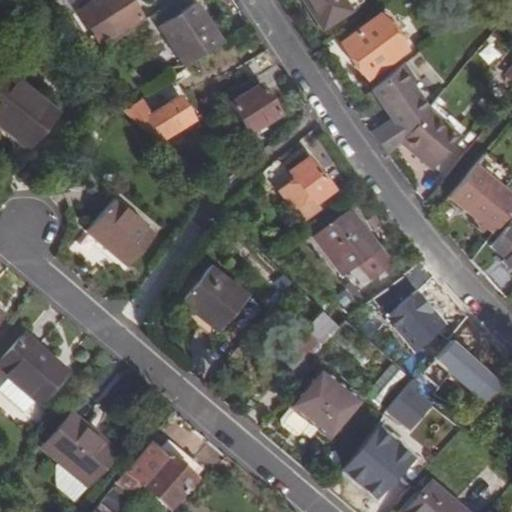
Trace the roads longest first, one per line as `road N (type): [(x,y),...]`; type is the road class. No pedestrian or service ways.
road 1 (residential): [(255,0),(398,208),(511,330)]
road 2 (residential): [(320,511),(40,272),(23,228)]
